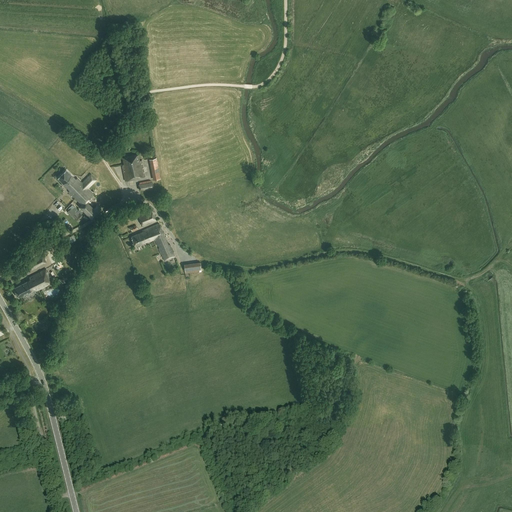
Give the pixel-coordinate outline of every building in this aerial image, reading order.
[(123,166),(122,166),(125,180),(144,176),(141,160),(139,161),(138,154),(123,158),(124,164),(123,164),(123,166)] [(156,158),(150,159),(155,179),(160,178),(156,158)] [(69,191),(82,205),(86,201),(93,194),(87,188),(96,180),(91,174),(82,183),(77,178),(75,179),(66,170),(57,178),(70,190),(69,191)] [(140,182),(139,184),(140,190),(142,191),(151,189),(152,187),(151,182),(150,181),(140,182)] [(93,208),(86,201),(82,205),(80,206),(92,218),(101,209),(96,204),(93,208)] [(70,207),(68,208),(69,209),(67,212),(74,218),(78,222),(84,216),(82,214),(83,214),(78,210),(74,206),(72,209),(70,207)] [(138,214),(143,226),(156,221),(151,209),(138,214)] [(145,229),(150,241),(155,239),(161,253),(164,260),(174,256),(169,244),(168,245),(159,224),(145,229)] [(150,241),(145,229),(144,230),(144,231),(131,236),(135,246),(147,241),(147,242),(150,241)] [(46,262),(44,256),(29,263),(32,270),(36,268),(36,267),(46,262)] [(184,264),(185,271),(201,269),(200,262),(184,264)] [(13,288),(18,297),(34,289),(35,290),(52,282),(46,269),(29,277),(30,280),(13,288)] [(50,295),(52,299),(60,294),(58,290),(50,295)]
